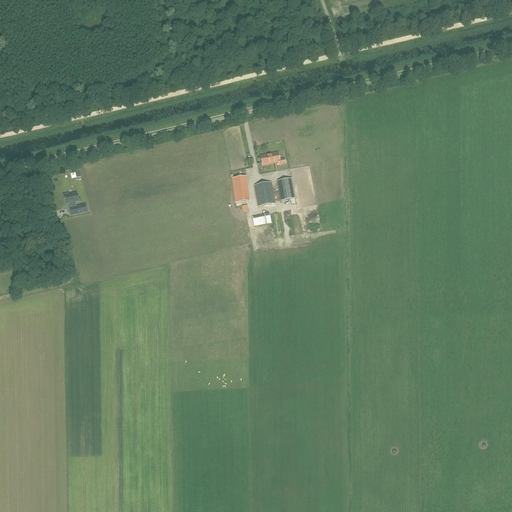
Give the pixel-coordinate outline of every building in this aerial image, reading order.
[(279,153),(261,156),(263,165),(279,163),(280,165),(286,164),(285,159),(280,160),(279,153)] [(249,197),(246,177),(232,179),(235,203),(246,202),(246,197),(249,197)] [(292,179),(277,181),(281,201),(295,199),(292,179)] [(259,207),(275,204),(271,183),(255,186),(259,207)] [(86,205),(76,207),(75,202),(78,201),(77,193),(69,195),(68,194),(63,195),(64,199),(66,199),(67,204),(70,203),(71,208),(70,208),(72,216),(87,212),(86,205)] [(260,218),(262,226),(275,224),(274,218),(271,219),(271,216),(260,218)]
